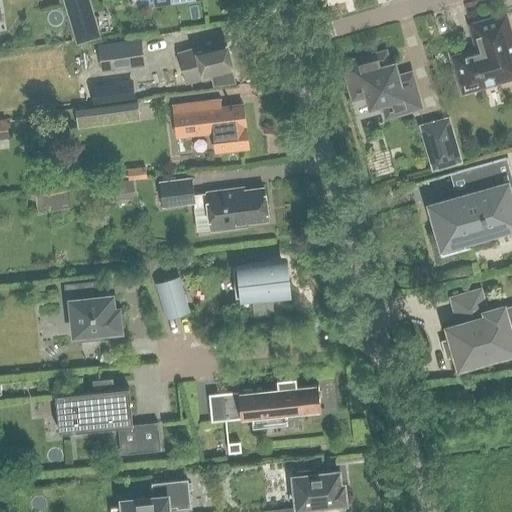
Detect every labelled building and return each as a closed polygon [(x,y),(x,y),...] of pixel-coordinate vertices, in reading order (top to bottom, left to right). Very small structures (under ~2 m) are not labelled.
[(63,0),(77,45),(101,38),(89,0),(63,0)] [(453,57),(460,83),(476,78),(479,88),(511,78),(511,39),(505,15),(470,26),(477,50),(453,57)] [(140,40),(99,46),(103,71),(144,65),(140,40)] [(226,41),(179,53),(186,83),(216,76),(219,85),(235,80),(233,71),(234,71),(226,41)] [(352,76),(348,77),(350,84),(353,93),(354,97),(361,95),(367,93),(369,98),(371,105),(378,103),(378,104),(379,103),(383,117),(404,111),(419,106),(410,75),(396,79),(393,66),(388,68),(384,54),(353,63),(356,74),(352,75),(352,76)] [(106,85),(91,87),(93,105),(132,100),(130,88),(107,91),(106,85)] [(248,148),(246,130),(243,105),(219,108),(217,99),(172,105),(176,136),(213,131),(215,152),(248,148)] [(97,107),(99,125),(138,120),(135,102),(97,107)] [(463,163),(450,117),(419,126),(433,172),(463,163)] [(395,188),(396,190),(468,169),(475,194),(465,197),(464,195),(462,195),(463,198),(431,207),(439,232),(436,233),(435,231),(433,231),(440,256),(470,248),(470,246),(465,248),(463,240),(511,225),(511,209),(507,193),(511,191),(511,173),(507,156),(395,188)] [(145,168),(127,170),(129,180),(146,178),(145,168)] [(197,231),(210,229),(210,231),(240,227),(239,224),(268,220),(264,188),(243,191),(243,194),(236,195),(235,189),(206,193),(194,195),(192,178),(159,182),(162,207),(194,203),(197,231)] [(115,199),(132,197),(130,184),(113,187),(115,199)] [(251,296),(253,313),(273,310),(272,294),(285,293),(282,263),(232,268),(235,298),(251,296)] [(158,284),(167,316),(187,311),(177,278),(158,284)] [(94,282),(64,285),(66,301),(70,301),(74,336),(80,335),(81,341),(97,339),(96,334),(121,331),(120,327),(124,326),(123,313),(119,313),(118,309),(113,310),(112,296),(96,298),(94,282)] [(459,324),(447,328),(458,368),(501,356),(502,360),(511,356),(511,353),(511,352),(511,309),(504,311),(503,307),(485,312),(479,291),(452,299),(459,324)] [(225,421),(252,418),(252,411),(265,410),(267,425),(285,423),(287,423),(286,414),(321,411),(318,384),(297,386),(296,377),(276,379),(277,388),(222,393),(225,421)] [(157,422),(154,423),(154,424),(132,426),(129,388),(55,395),(57,414),(70,413),(72,432),(118,427),(120,454),(160,450),(157,422)] [(241,452),(240,442),(227,443),(228,453),(241,452)] [(310,471),(296,473),(296,476),(293,477),(296,508),(287,509),(287,511),(315,511),(315,507),(327,505),(327,509),(342,507),(341,504),(345,503),(343,485),(340,485),(338,472),(311,475),(310,471)] [(187,480),(151,484),(153,498),(121,501),(122,511),(168,511),(168,508),(177,507),(177,509),(190,508),(187,480)]
